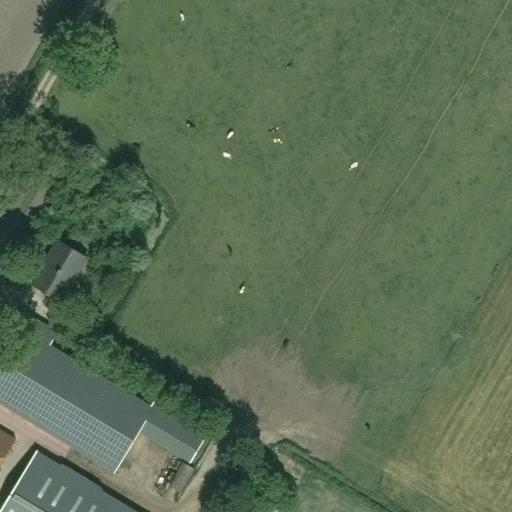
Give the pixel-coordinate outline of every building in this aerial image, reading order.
[(0,236),(22,250),(71,164),(46,151),(0,234),(0,236)] [(61,301),(87,258),(59,240),(32,283),(61,301)] [(0,400),(114,469),(152,406),(15,323),(0,347),(0,400)] [(0,464),(16,438),(0,428),(0,464)] [(134,511),(36,452),(0,510),(0,511),(134,511)] [(175,483),(185,490),(198,469),(188,462),(175,483)]
